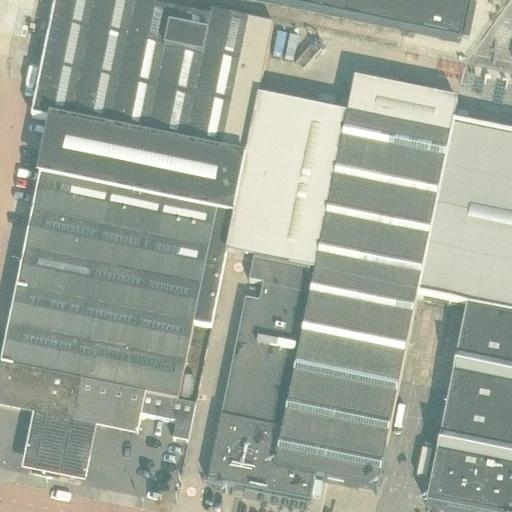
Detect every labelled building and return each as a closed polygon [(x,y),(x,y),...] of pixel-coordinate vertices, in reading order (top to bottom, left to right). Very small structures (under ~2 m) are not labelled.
[(225,255),(257,99),(272,26),(210,13),(209,18),(135,2),(135,0),(55,0),(31,119),(51,123),(39,177),(40,177),(17,292),(2,363),(1,367),(88,385),(96,347),(184,365),(192,328),(210,331),(225,255)] [(246,0),(459,44),(467,0),(246,0)] [(416,300),(453,125),(452,125),(456,103),(353,82),(346,117),(257,99),(225,255),(252,261),(248,282),(262,285),(258,303),(244,300),(207,483),(233,488),(234,480),(245,483),(244,490),(307,503),(312,480),(376,493),(416,300)] [(511,511),(511,137),(453,125),(416,300),(467,311),(426,508),(446,511),(511,511)] [(248,282),(244,300),(258,303),(262,285),(248,282)] [(88,385),(1,367),(0,371),(0,406),(33,413),(95,425),(136,434),(140,417),(175,424),(171,441),(187,444),(194,407),(176,404),(184,365),(96,347),(88,385)] [(33,413),(20,476),(83,489),(95,425),(33,413)]
